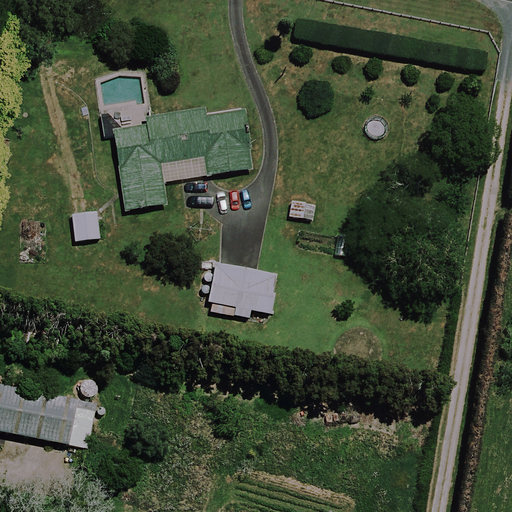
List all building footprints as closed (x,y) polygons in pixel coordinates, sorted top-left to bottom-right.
[(245,109),(204,115),(203,109),(146,117),(145,105),(99,112),(103,142),(114,140),(125,214),(165,208),(162,185),(254,172),(248,129),(245,109)] [(317,208),(292,203),(289,220),(314,224),(317,208)] [(98,243),(97,215),(72,217),(74,244),(98,243)] [(278,278),(206,265),(202,284),(212,286),(208,306),(237,311),(236,319),(249,321),(250,314),(271,317),(278,278)] [(0,438),(87,454),(94,414),(78,412),(81,399),(0,384),(0,438)]
